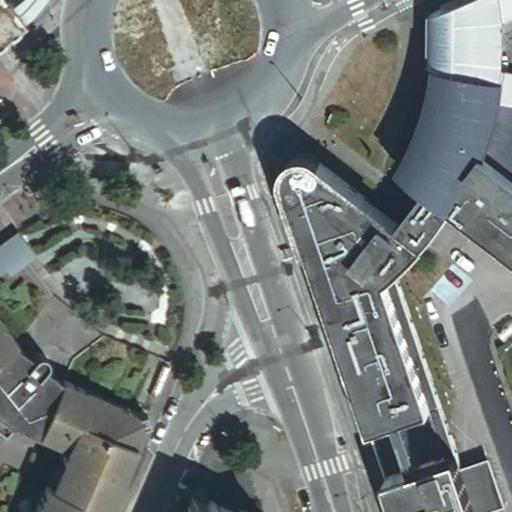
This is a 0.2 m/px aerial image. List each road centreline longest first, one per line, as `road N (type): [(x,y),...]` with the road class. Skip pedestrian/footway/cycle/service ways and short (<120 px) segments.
road 1 (unknown): [(203,123),(334,511)]
road 2 (secondary): [(113,89),(163,122),(222,117),(265,79),(277,22)]
road 3 (residential): [(151,511),(202,399),(279,345)]
road 4 (residential): [(113,89),(0,177)]
